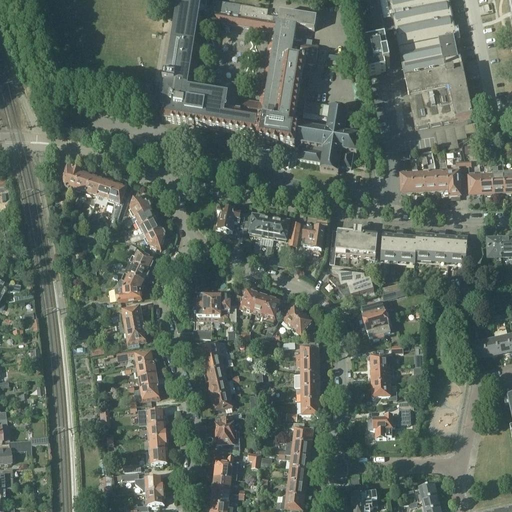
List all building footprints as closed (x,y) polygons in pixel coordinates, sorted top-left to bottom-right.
[(237,28),(241,7),(239,7),(239,6),(233,5),(233,6),(213,3),(213,9),(206,8),(207,2),(206,2),(202,1),(201,0),(179,0),(180,0),(179,0),(178,8),(171,54),(198,58),(204,23),(237,28)] [(354,0),(363,38),(373,36),(373,37),(376,36),(376,35),(378,35),(379,37),(384,36),(384,34),(390,33),(395,32),(406,85),(415,132),(450,125),(472,120),(459,61),(457,61),(453,41),(456,40),(447,0),(354,0)] [(241,7),(237,28),(271,34),(260,104),(296,111),(303,67),(305,67),(305,65),(316,67),(318,50),(311,49),(312,43),(295,40),(296,29),(315,32),(317,21),(280,15),(279,20),(267,18),(268,12),(249,9),(249,7),(242,6),(242,8),(241,7)] [(370,44),(362,46),(368,78),(376,76),(381,75),(386,74),(385,69),(390,68),(388,57),(385,41),(378,43),(370,44)] [(164,112),(162,123),(187,127),(187,128),(194,129),(194,128),(225,133),(230,100),(230,99),(192,92),(198,58),(171,54),(167,79),(164,79),(163,86),(166,86),(163,106),(162,112),(164,112)] [(230,100),(225,133),(257,138),(256,143),(272,146),(271,147),(279,148),(279,147),(294,149),(294,150),(299,151),(297,162),(321,166),(320,172),(338,175),(339,169),(351,171),(354,155),(357,156),(360,137),(356,137),(359,121),(347,119),(348,113),(330,110),(329,118),(327,127),(298,123),(298,122),(295,121),(296,111),(260,104),(230,100)] [(303,114),(302,119),(317,122),(317,121),(326,122),(327,118),(323,118),(323,116),(329,118),(330,110),(331,108),(324,107),(305,103),(303,114)] [(495,134),(484,135),(486,144),(497,142),(495,134)] [(65,176),(64,178),(66,190),(67,190),(71,191),(71,190),(75,191),(81,174),(66,169),(64,175),(65,176)] [(497,169),(491,169),(492,174),(493,196),(497,196),(498,197),(501,197),(502,195),(504,195),(503,173),(497,174),(497,169)] [(447,171),(447,177),(448,194),(448,198),(449,198),(449,200),(450,202),(460,201),(460,199),(461,199),(459,172),(459,170),(453,170),(453,172),(452,172),(452,174),(447,174),(447,171)] [(442,174),(436,174),(437,194),(438,193),(439,194),(443,194),(444,193),(444,194),(448,194),(447,177),(447,171),(442,171),(442,174)] [(417,172),(412,172),(412,176),(414,194),(418,194),(419,195),(423,195),(424,194),(425,194),(425,177),(424,172),(423,172),(424,175),(418,176),(418,172),(417,172)] [(429,172),(424,172),(425,177),(425,194),(430,194),(431,195),(434,195),(436,194),(437,194),(436,174),(429,175),(429,172)] [(511,172),(503,173),(504,195),(506,195),(507,196),(510,196),(511,195),(511,194),(511,172)] [(406,173),(401,173),(402,195),(407,195),(408,196),(411,196),(412,195),(414,194),(412,176),(407,176),(406,173)] [(81,174),(75,191),(83,194),(86,195),(92,179),(86,178),(86,176),(81,174)] [(492,174),(480,175),(480,178),(481,197),(486,196),(487,198),(490,197),(491,196),(493,196),(492,174)] [(470,180),(469,180),(469,197),(474,197),(475,198),(479,198),(480,197),(481,197),(480,178),(475,178),(474,175),(469,175),(469,176),(470,180)] [(92,179),(86,195),(97,199),(103,183),(98,181),(98,179),(94,178),(92,179)] [(103,183),(97,199),(108,202),(114,187),(109,185),(109,183),(105,182),(103,183)] [(114,187),(108,202),(116,205),(115,207),(115,208),(115,209),(115,210),(114,210),(114,211),(114,212),(115,213),(115,214),(115,215),(114,216),(114,217),(113,222),(118,224),(124,204),(122,203),(126,191),(120,189),(120,187),(116,186),(115,187),(114,187)] [(132,204),(130,210),(135,219),(151,211),(150,210),(151,209),(149,205),(147,205),(146,203),(145,204),(134,200),(133,200),(132,204)] [(123,226),(121,227),(124,231),(137,224),(141,230),(157,222),(154,216),(152,216),(150,213),(151,212),(151,211),(135,219),(129,223),(123,226)] [(215,223),(214,231),(226,234),(226,235),(229,236),(229,234),(232,235),(234,226),(238,227),(237,231),(246,233),(247,231),(248,224),(244,223),(245,217),(240,216),(233,215),(222,213),(222,212),(218,211),(217,216),(221,217),(220,224),(216,223),(215,223)] [(248,224),(247,231),(251,231),(250,236),(257,237),(256,239),(262,240),(262,238),(265,220),(260,220),(259,218),(255,217),(254,218),(253,218),(253,220),(249,219),(248,224)] [(261,245),(261,246),(268,247),(273,248),(274,242),(274,240),(277,222),(272,222),(271,220),(267,219),(266,221),(265,220),(262,238),(262,240),(261,245)] [(277,222),(274,240),(281,242),(281,244),(286,245),(289,225),(284,224),(284,222),(279,221),(278,223),(277,222)] [(157,222),(141,230),(146,241),(162,232),(161,231),(160,231),(159,228),(160,226),(157,222)] [(294,227),(291,247),(298,248),(301,229),(294,227)] [(304,244),(303,250),(305,250),(309,250),(309,251),(313,251),(312,253),(313,253),(313,254),(314,256),(319,257),(321,255),(321,254),(324,233),(324,230),(316,229),(316,232),(315,232),(315,233),(307,232),(307,230),(305,230),(303,244),(304,244)] [(88,232),(86,238),(94,240),(96,234),(88,232)] [(162,232),(146,241),(151,249),(157,251),(161,252),(165,240),(166,240),(165,238),(166,236),(164,233),(162,233),(162,232)] [(383,237),(381,263),(415,266),(415,263),(423,264),(425,238),(417,237),(416,240),(403,239),(403,233),(398,232),(397,238),(392,238),(383,237)] [(336,255),(335,258),(376,262),(376,260),(378,237),(376,236),(364,235),(364,238),(351,237),(352,234),(351,234),(338,233),(338,234),(337,238),(337,242),(336,246),(336,251),(336,255)] [(425,238),(423,264),(465,267),(466,260),(471,260),(472,250),(467,250),(468,241),(459,240),(445,239),(445,233),(440,233),(439,239),(434,238),(425,238)] [(240,234),(239,245),(245,246),(247,235),(240,234)] [(489,242),(488,243),(488,244),(488,246),(488,260),(496,260),(496,264),(496,270),(501,270),(501,263),(501,260),(500,242),(494,242),(493,241),(490,241),(489,242)] [(501,242),(500,242),(501,260),(508,260),(508,264),(506,264),(506,268),(508,268),(508,269),(508,272),(511,271),(511,241),(506,242),(505,241),(502,241),(501,242)] [(133,258),(130,265),(149,274),(154,262),(138,254),(136,259),(133,258)] [(120,271),(120,275),(125,276),(144,284),(146,280),(148,279),(149,276),(149,274),(130,265),(127,271),(120,271)] [(330,280),(328,283),(329,283),(336,289),(337,291),(365,283),(364,279),(365,280),(365,279),(351,277),(352,270),(344,269),(332,267),(330,280)] [(119,287),(105,289),(106,292),(116,291),(122,290),(123,290),(137,293),(138,292),(140,293),(141,291),(141,290),(143,290),(144,287),(144,285),(144,284),(125,276),(122,283),(119,287)] [(365,283),(337,291),(339,293),(345,301),(345,302),(346,301),(362,296),(363,302),(376,298),(370,281),(365,283)] [(0,299),(1,300),(7,290),(8,290),(7,294),(19,296),(20,288),(5,285),(4,288),(0,285),(0,299)] [(122,290),(116,291),(118,305),(121,304),(141,301),(141,295),(142,295),(141,294),(140,293),(138,292),(137,293),(123,290),(122,290)] [(241,310),(241,311),(252,315),(258,297),(257,297),(256,295),(253,294),(252,295),(251,294),(250,296),(246,295),(245,299),(241,310)] [(392,294),(382,297),(384,303),(396,300),(394,294),(392,294)] [(10,303),(16,302),(16,304),(35,300),(34,295),(20,298),(19,297),(9,299),(10,303)] [(258,297),(252,315),(264,318),(270,301),(268,300),(267,299),(264,298),(263,299),(258,297)] [(194,313),(194,316),(197,316),(197,320),(200,320),(200,324),(212,324),(212,298),(198,298),(198,304),(195,304),(195,313),(194,313)] [(212,298),(212,324),(225,324),(225,320),(227,320),(227,316),(229,316),(229,324),(237,324),(236,308),(236,309),(230,309),(230,304),(227,304),(227,298),(212,298)] [(471,301),(468,302),(470,309),(483,306),(482,299),(478,300),(471,301)] [(264,318),(262,323),(273,327),(275,322),(280,306),(277,304),(277,303),(275,302),(274,301),(272,300),(271,301),(270,301),(264,318)] [(363,319),(359,320),(361,329),(390,321),(386,306),(382,307),(376,308),(375,308),(375,306),(367,308),(368,310),(362,312),(363,319)] [(140,309),(122,312),(124,325),(142,322),(142,320),(143,318),(143,316),(141,315),(140,314),(140,309)] [(294,310),(283,322),(292,330),(303,317),(302,316),(302,315),(300,313),(298,313),(296,311),(294,310)] [(303,317),(292,330),(301,339),(313,326),(309,322),(308,322),(308,320),(306,318),(304,318),(303,317)] [(390,321),(361,329),(363,336),(367,335),(368,335),(370,342),(373,341),(373,343),(376,343),(381,341),(385,340),(384,338),(391,336),(394,335),(390,321)] [(124,325),(119,326),(121,337),(126,336),(145,333),(145,332),(144,332),(143,327),(144,325),(144,323),(142,322),(124,325)] [(145,333),(126,336),(129,351),(140,350),(139,345),(147,344),(146,339),(147,337),(147,336),(145,334),(145,333)] [(506,333),(494,336),(495,342),(499,357),(511,354),(507,339),(506,333)] [(495,342),(483,345),(486,360),(499,357),(495,342)] [(215,345),(199,348),(203,362),(221,357),(218,345),(218,344),(215,345)] [(301,358),(296,358),(297,364),(301,364),(319,363),(319,350),(309,350),(309,345),(302,345),(301,345),(301,350),(301,358)] [(483,345),(471,348),(475,362),(486,360),(483,345)] [(403,347),(391,348),(391,356),(403,355),(403,347)] [(140,352),(117,356),(118,361),(129,359),(129,362),(135,361),(137,369),(155,366),(155,365),(154,365),(152,354),(141,356),(141,354),(140,355),(140,352)] [(221,357),(203,362),(205,375),(224,370),(224,371),(230,370),(227,356),(225,356),(221,357)] [(371,359),(371,373),(388,372),(393,371),(393,358),(374,359),(374,358),(373,358),(373,357),(372,357),(372,358),(371,358),(371,359)] [(260,360),(255,361),(256,370),(258,370),(264,370),(263,365),(261,365),(260,361),(260,360)] [(301,364),(297,364),(297,370),(301,370),(301,377),(320,377),(319,368),(319,363),(301,364)] [(155,366),(137,369),(137,373),(139,381),(157,378),(157,376),(158,374),(158,372),(156,371),(155,366)] [(224,370),(205,375),(209,388),(227,384),(224,371),(224,370)] [(388,372),(371,373),(372,386),(385,386),(389,385),(390,385),(390,379),(394,379),(394,378),(394,372),(393,372),(393,371),(388,372)] [(301,377),(296,377),(296,391),(320,390),(320,377),(301,377)] [(157,378),(139,381),(141,393),(159,390),(158,383),(159,382),(159,380),(157,379),(157,378)] [(227,384),(209,388),(211,401),(230,396),(235,395),(232,382),(227,384)] [(385,386),(372,386),(372,400),(373,400),(373,401),(374,401),(375,400),(388,399),(389,404),(397,404),(396,395),(390,395),(390,385),(389,385),(385,386)] [(141,393),(134,394),(136,402),(138,405),(139,405),(143,404),(160,401),(158,390),(159,390),(141,393)] [(320,390),(296,391),(296,397),(302,397),(302,404),(320,404),(320,390)] [(230,396),(211,401),(214,414),(226,412),(227,415),(233,413),(232,410),(233,410),(230,396)] [(413,403),(399,405),(399,413),(400,413),(400,412),(410,412),(413,412),(414,412),(413,403)] [(320,404),(302,404),(302,418),(317,418),(317,419),(318,419),(319,419),(320,419),(320,418),(320,404)] [(152,413),(138,414),(139,429),(147,428),(166,427),(166,426),(168,424),(167,422),(166,420),(165,414),(159,414),(159,411),(152,412),(152,413)] [(370,423),(368,424),(369,432),(370,433),(374,433),(376,433),(376,441),(387,441),(387,440),(395,440),(395,430),(393,430),(393,428),(411,427),(410,412),(400,412),(400,413),(399,413),(399,419),(392,420),(385,420),(385,422),(373,422),(373,423),(370,423)] [(227,420),(215,421),(216,434),(235,434),(234,421),(241,420),(241,415),(227,417),(227,420)] [(6,422),(0,422),(0,445),(2,445),(9,444),(10,444),(9,431),(5,431),(6,430),(6,422)] [(290,425),(289,429),(295,430),(293,445),(311,447),(313,434),(313,432),(313,431),(312,431),(311,431),(311,432),(310,432),(310,433),(304,432),(304,426),(290,425)] [(166,427),(147,428),(148,441),(167,440),(167,439),(168,437),(168,435),(166,433),(166,427)] [(235,434),(216,434),(216,448),(222,448),(222,452),(240,454),(239,434),(235,434)] [(167,440),(148,441),(149,454),(168,453),(167,447),(168,445),(168,443),(167,441),(167,440)] [(0,453),(0,467),(11,466),(10,452),(20,454),(27,453),(27,459),(31,459),(30,443),(10,444),(9,444),(9,452),(0,453)] [(286,453),(285,458),(289,458),(292,458),(310,461),(311,447),(293,445),(287,444),(286,453)] [(149,454),(146,454),(147,468),(150,468),(156,467),(156,470),(163,469),(163,467),(169,466),(168,460),(170,458),(169,456),(168,454),(168,453),(149,454)] [(249,456),(248,463),(260,465),(261,457),(249,456)] [(278,457),(278,461),(291,463),(290,472),(308,474),(310,461),(292,458),(289,458),(285,458),(278,457)] [(214,474),(214,478),(214,479),(214,480),(232,482),(234,483),(237,483),(239,464),(234,464),(234,460),(235,460),(228,459),(228,463),(226,463),(226,464),(216,463),(215,473),(214,474)] [(262,460),(261,468),(271,469),(272,461),(262,460)] [(0,491),(4,491),(9,491),(8,472),(0,472),(0,491)] [(290,472),(288,485),(306,487),(308,474),(290,472)] [(109,479),(104,479),(104,488),(107,488),(108,497),(115,497),(113,478),(110,479),(109,479)] [(139,482),(135,482),(135,483),(135,486),(143,494),(146,494),(146,495),(164,494),(164,492),(165,491),(165,488),(163,487),(163,480),(157,480),(157,478),(150,478),(150,481),(139,482)] [(213,482),(213,486),(214,487),(213,493),(233,496),(234,483),(232,482),(214,480),(214,481),(213,482)] [(283,490),(283,498),(286,498),(305,501),(306,492),(306,487),(288,485),(287,491),(283,490)] [(405,486),(399,487),(400,500),(407,499),(406,494),(405,486)] [(434,487),(419,491),(422,504),(437,500),(434,487)] [(211,500),(211,504),(212,506),(211,506),(229,508),(230,501),(232,501),(233,496),(213,493),(212,499),(211,500)] [(127,511),(124,511),(148,511),(148,508),(152,508),(152,511),(159,510),(159,508),(165,507),(164,500),(166,499),(165,496),(164,495),(164,494),(146,495),(147,507),(139,508),(139,505),(126,506),(127,511)] [(353,503),(351,503),(352,507),(353,507),(353,511),(369,511),(370,511),(372,511),(372,510),(378,509),(376,495),(366,497),(366,498),(352,500),(353,503)] [(280,507),(280,510),(281,511),(285,511),(286,511),(303,511),(305,501),(286,498),(283,498),(282,505),(280,507)] [(398,511),(397,499),(390,501),(391,511),(398,511)] [(437,500),(422,504),(423,511),(438,511),(440,511),(437,500)]
